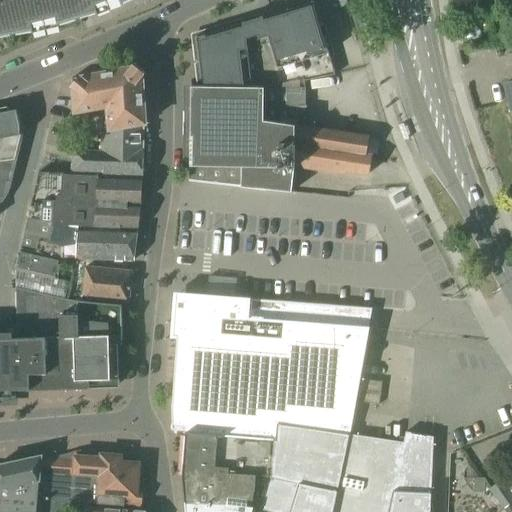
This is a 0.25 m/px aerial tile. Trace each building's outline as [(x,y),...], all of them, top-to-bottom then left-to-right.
[(0,0),(0,36),(32,32),(31,24),(54,18),(57,25),(97,13),(94,6),(109,0),(118,0),(120,4),(129,0),(0,0)] [(305,89),(305,81),(335,75),(329,53),(314,1),(196,38),(201,88),(305,89)] [(491,26),(489,13),(469,16),(470,29),(491,26)] [(144,100),(142,75),(144,72),(135,64),(132,67),(72,79),(74,114),(88,111),(144,100)] [(191,88),(190,167),(203,167),(241,167),(240,187),(291,192),(293,168),(294,166),(297,146),(371,157),(371,156),(365,155),(368,137),(305,127),(305,89),(201,88),(191,88)] [(68,174),(141,178),(142,125),(145,124),(144,100),(88,111),(90,134),(101,133),(100,151),(73,150),(69,173),(68,173),(68,174)] [(0,218),(8,217),(13,195),(15,192),(29,134),(29,130),(29,128),(28,126),(28,125),(25,109),(0,114),(0,218)] [(368,175),(371,157),(297,146),(294,166),(345,174),(345,172),(368,175)] [(38,172),(27,221),(137,230),(139,205),(141,178),(68,174),(68,173),(38,172)] [(133,261),(137,230),(27,221),(20,249),(19,249),(19,251),(61,260),(61,259),(75,259),(133,261)] [(57,280),(61,260),(19,251),(14,271),(16,271),(16,272),(57,280)] [(86,267),(82,299),(128,304),(131,272),(86,267)] [(16,272),(16,287),(65,297),(68,282),(57,280),(16,272)] [(458,276),(447,282),(463,312),(474,307),(458,276)] [(81,302),(82,300),(65,297),(16,287),(17,339),(25,338),(27,388),(116,386),(114,337),(122,337),(121,306),(81,302)] [(247,314),(249,292),(175,287),(172,332),(178,332),(172,430),(185,431),(273,440),(276,440),(277,424),(348,435),(370,323),(247,314)] [(12,389),(27,388),(25,338),(17,339),(0,339),(0,397),(12,397),(12,389)] [(379,405),(382,382),(360,379),(357,402),(379,405)] [(406,432),(404,444),(348,435),(277,424),(276,440),(273,440),(271,478),(298,485),(289,511),(429,511),(433,437),(406,432)] [(271,478),(273,440),(185,431),(172,430),(172,432),(184,433),(182,476),(200,479),(201,471),(253,478),(265,477),(271,478)] [(120,460),(120,456),(101,455),(101,457),(74,455),(74,461),(42,459),(37,499),(71,501),(86,502),(141,507),(142,490),(136,489),(139,461),(120,460)] [(0,511),(35,511),(37,499),(42,459),(39,459),(39,457),(0,465),(0,511)] [(185,511),(256,511),(258,510),(250,507),(250,495),(253,478),(201,471),(200,479),(182,476),(185,511)] [(511,486),(509,488),(502,480),(488,489),(502,509),(511,502),(511,486)] [(70,511),(71,501),(37,499),(35,511),(70,511)]
